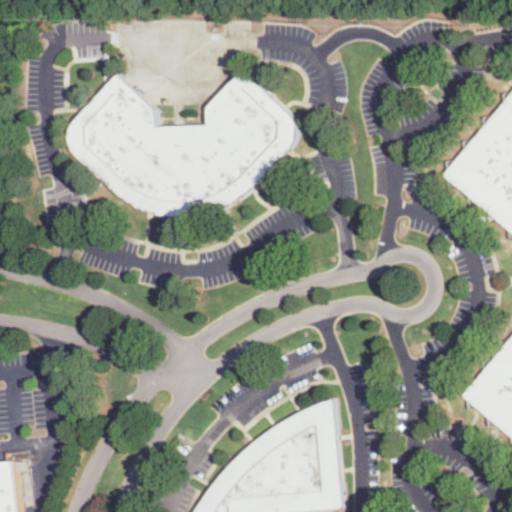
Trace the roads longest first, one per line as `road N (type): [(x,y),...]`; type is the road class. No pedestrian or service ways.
road 1 (residential): [(436,288),(427,262),(399,255),(243,312),(149,385),(111,437),(75,511)]
road 2 (residential): [(120,511),(154,440),(217,367),(304,316),(358,304),(410,315),(428,308),(436,288)]
road 3 (residential): [(198,383),(186,353),(140,317),(69,284),(0,269)]
road 4 (residential): [(0,322),(86,342),(198,383)]
